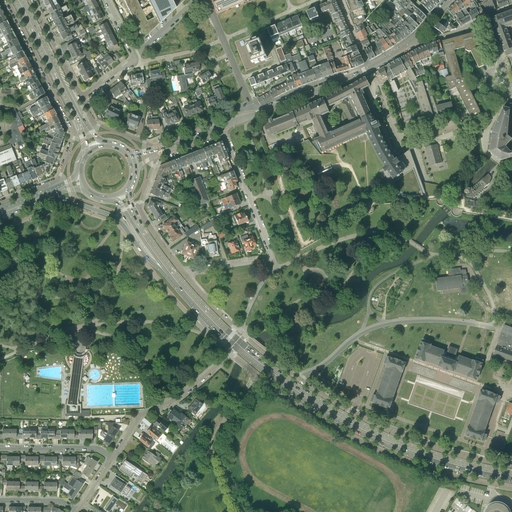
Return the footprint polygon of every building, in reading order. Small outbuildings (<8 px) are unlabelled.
[(42,0),(50,14),(60,9),(56,1),(58,0),(57,0),(42,0)] [(157,26),(175,9),(171,0),(123,0),(142,40),(157,26)] [(327,0),(328,2),(320,6),(323,12),(327,11),(329,10),(331,16),(341,12),(335,0),(327,0)] [(344,0),(350,14),(349,15),(355,29),(356,29),(363,24),(366,20),(365,20),(364,16),(366,15),(364,9),(365,9),(364,5),(369,3),(369,4),(371,10),(376,8),(374,2),(373,3),(373,1),(376,0),(377,0),(378,1),(379,3),(386,1),(385,0),(344,0)] [(402,10),(404,12),(409,16),(411,13),(408,10),(407,9),(397,0),(395,0),(393,3),(400,9),(402,11),(402,10)] [(415,13),(418,9),(414,6),(408,0),(397,0),(407,9),(408,10),(410,8),(415,13)] [(430,13),(434,8),(427,0),(422,0),(420,3),(430,13)] [(459,0),(455,4),(460,11),(465,8),(459,0)] [(471,6),(473,9),(475,8),(470,0),(459,0),(465,8),(466,10),(467,9),(471,6),(470,6),(471,6)] [(480,6),(479,4),(476,1),(475,0),(470,0),(475,8),(476,8),(480,6)] [(484,4),(483,2),(479,4),(484,15),(495,11),(496,10),(492,0),(491,0),(489,2),(484,4)] [(496,0),(497,2),(499,7),(500,9),(509,5),(507,0),(496,0)] [(88,12),(97,7),(95,1),(87,5),(85,6),(88,12)] [(457,16),(459,15),(462,13),(460,11),(455,4),(452,6),(450,7),(457,16)] [(53,21),(62,16),(61,13),(68,10),(66,6),(60,9),(50,14),(53,21)] [(480,16),(484,15),(480,6),(476,8),(477,10),(480,16)] [(87,16),(88,18),(90,17),(93,16),(100,12),(97,7),(88,12),(89,15),(87,16)] [(458,18),(457,16),(450,7),(447,10),(455,20),(458,18)] [(315,8),(306,12),(310,21),(319,17),(315,8)] [(419,26),(423,21),(418,17),(416,19),(414,16),(416,14),(415,13),(410,8),(408,10),(411,13),(409,16),(411,19),(414,21),(419,26)] [(460,11),(462,13),(459,15),(457,16),(458,18),(463,26),(467,23),(472,21),(468,14),(467,11),(466,10),(465,8),(460,11)] [(402,17),(399,14),(402,11),(400,9),(396,13),(398,15),(395,17),(412,33),(415,30),(406,21),(402,17)] [(418,17),(423,21),(426,17),(418,9),(415,13),(416,14),(418,17)] [(411,19),(409,16),(404,12),(402,10),(402,11),(399,14),(402,17),(406,21),(415,30),(417,28),(419,26),(414,21),(411,19)] [(472,12),(468,14),(472,21),(476,19),(477,18),(480,16),(477,10),(473,12),(472,12)] [(511,10),(492,18),(506,56),(511,53),(511,10)] [(100,12),(93,16),(94,18),(96,21),(103,18),(100,12)] [(344,20),(341,12),(331,16),(333,19),(334,19),(335,21),(334,21),(336,24),(336,23),(339,22),(344,20)] [(53,21),(56,27),(72,19),(70,15),(63,19),(62,16),(53,21)] [(290,19),(295,30),(303,26),(302,25),(303,24),(301,20),(302,20),(299,15),(290,19)] [(405,39),(412,33),(395,17),(393,19),(390,22),(391,23),(393,26),(396,29),(405,39)] [(60,34),(69,29),(67,26),(74,23),(72,19),(56,27),(60,34)] [(295,30),(290,19),(282,22),(287,33),(295,30)] [(344,32),(349,30),(344,20),(339,22),(336,23),(338,27),(341,26),(343,31),(340,32),(341,34),(344,32)] [(356,29),(358,34),(369,25),(366,20),(363,24),(356,29)] [(0,31),(10,26),(7,21),(0,24),(0,31)] [(368,36),(376,32),(380,29),(373,21),(370,24),(370,25),(369,25),(358,34),(361,42),(367,38),(366,37),(368,36)] [(386,29),(385,28),(387,25),(391,23),(390,22),(389,21),(385,24),(384,21),(379,26),(382,30),(382,31),(386,36),(394,46),(397,44),(390,35),(387,31),(386,29)] [(447,29),(447,28),(450,32),(456,29),(450,24),(447,21),(443,27),(447,29)] [(279,36),(287,33),(282,22),(275,25),(279,36)] [(98,27),(101,33),(109,29),(106,23),(98,27)] [(443,34),(445,31),(447,29),(443,27),(438,23),(437,24),(433,27),(438,31),(443,34)] [(76,25),(69,29),(60,34),(63,40),(65,39),(66,41),(67,41),(72,39),(71,36),(71,35),(74,34),(73,32),(78,29),(76,25)] [(281,39),(279,36),(275,25),(267,29),(272,40),(273,42),(281,39)] [(400,42),(394,33),(392,34),(390,32),(391,32),(389,30),(390,29),(387,25),(385,28),(386,29),(387,31),(390,35),(397,44),(400,42)] [(0,38),(1,38),(13,32),(10,26),(0,31),(0,38)] [(102,35),(104,38),(111,34),(109,29),(101,33),(99,34),(96,35),(95,35),(96,37),(96,38),(100,36),(102,35)] [(385,52),(391,48),(383,38),(386,36),(382,31),(380,29),(376,32),(382,39),(379,41),(385,52)] [(400,42),(405,39),(396,29),(392,31),(394,33),(400,42)] [(341,39),(346,37),(351,34),(349,30),(344,32),(341,34),(339,35),(336,36),(337,38),(340,37),(341,39)] [(6,43),(16,39),(13,32),(1,38),(2,40),(1,41),(2,43),(3,43),(4,44),(6,43)] [(447,86),(467,80),(465,78),(462,78),(454,50),(461,48),(462,50),(463,52),(464,53),(466,50),(467,51),(468,51),(470,52),(471,51),(479,68),(487,64),(479,49),(483,47),(478,32),(442,42),(445,51),(443,51),(443,53),(446,64),(448,64),(451,75),(449,76),(445,77),(447,86)] [(107,43),(114,39),(111,34),(104,38),(107,43)] [(350,48),(356,46),(351,34),(346,37),(348,43),(345,45),(346,49),(350,48)] [(391,48),(394,46),(386,36),(383,38),(391,48)] [(382,54),(385,52),(379,41),(377,37),(374,39),(376,44),(377,47),(382,54)] [(70,53),(81,48),(83,47),(82,44),(79,45),(77,42),(75,38),(67,43),(68,46),(67,47),(67,48),(66,49),(67,50),(68,51),(70,53)] [(370,43),(368,40),(367,38),(361,42),(363,46),(366,45),(368,44),(370,43)] [(7,44),(2,46),(5,52),(19,45),(16,39),(6,43),(7,44)] [(114,39),(107,43),(105,44),(109,52),(118,47),(114,39)] [(255,42),(246,46),(252,63),(267,57),(261,40),(255,42)] [(302,40),(295,43),(297,49),(304,46),(302,40)] [(438,72),(445,98),(450,97),(447,86),(445,77),(449,76),(446,64),(443,53),(439,53),(435,42),(428,45),(431,61),(434,73),(438,72)] [(9,54),(11,57),(22,51),(19,45),(5,52),(1,54),(2,57),(9,54)] [(429,62),(431,61),(428,45),(421,47),(415,50),(421,61),(422,64),(425,63),(426,63),(427,64),(430,63),(429,62)] [(285,56),(281,47),(276,49),(281,62),(286,60),(285,56)] [(336,68),(334,63),(332,58),(328,47),(323,49),(328,61),(328,62),(330,65),(334,74),(338,73),(348,70),(344,57),(340,58),(342,66),(336,68)] [(373,49),(372,47),(369,48),(365,50),(370,61),(376,57),(373,49)] [(376,57),(382,54),(377,47),(373,49),(376,57)] [(84,54),(85,53),(87,57),(92,54),(90,51),(87,52),(81,48),(70,53),(70,54),(70,55),(71,57),(72,57),(73,59),(84,54)] [(354,69),(359,67),(355,59),(353,53),(350,48),(346,49),(354,69)] [(348,70),(354,69),(346,49),(342,51),(344,57),(348,70)] [(415,71),(418,76),(419,76),(425,73),(426,72),(423,66),(419,67),(417,63),(421,61),(415,50),(410,53),(416,65),(418,69),(415,71)] [(8,62),(10,65),(25,57),(22,51),(11,57),(10,57),(12,60),(8,62)] [(355,59),(361,56),(358,51),(353,53),(355,59)] [(102,53),(100,55),(108,65),(113,62),(113,61),(116,59),(112,55),(109,57),(106,53),(104,55),(102,53)] [(413,66),(416,65),(410,53),(407,55),(413,66)] [(305,60),(302,62),(299,54),(293,57),(292,57),(290,54),(288,55),(285,56),(286,60),(291,73),(293,76),(297,88),(303,85),(310,83),(317,80),(313,68),(312,67),(309,69),(305,60)] [(103,69),(108,65),(100,55),(98,56),(100,58),(96,60),(101,66),(99,67),(102,70),(103,69)] [(334,74),(330,65),(328,62),(318,66),(313,55),(308,57),(312,67),(313,68),(317,80),(322,78),(334,74)] [(418,76),(415,71),(413,66),(407,55),(404,57),(415,78),(416,77),(418,76)] [(355,59),(359,67),(363,64),(364,64),(364,63),(361,56),(355,59)] [(16,66),(18,68),(28,63),(25,57),(10,65),(9,66),(10,69),(16,66)] [(393,79),(403,74),(406,72),(411,80),(414,78),(415,78),(404,57),(396,61),(384,67),(387,76),(389,81),(394,93),(399,91),(394,80),(394,81),(393,79)] [(81,75),(92,69),(91,66),(89,66),(88,67),(85,62),(76,66),(79,72),(80,75),(81,75)] [(191,64),(193,74),(195,73),(196,73),(196,72),(197,72),(197,71),(199,71),(200,71),(205,68),(202,62),(199,64),(198,63),(191,64)] [(277,68),(280,75),(282,74),(290,72),(286,62),(281,63),(282,66),(277,68)] [(20,75),(31,69),(28,63),(18,68),(17,68),(20,75)] [(186,79),(193,78),(193,74),(191,64),(184,65),(184,68),(183,68),(184,75),(179,76),(182,89),(180,90),(180,93),(188,91),(186,79)] [(375,73),(375,74),(374,74),(376,76),(377,75),(377,76),(378,76),(379,76),(380,75),(379,75),(380,75),(382,79),(383,78),(383,79),(387,76),(384,67),(378,71),(377,72),(375,73)] [(268,72),(271,79),(273,78),(280,75),(277,68),(268,72)] [(20,83),(24,81),(35,75),(31,69),(20,75),(22,78),(19,80),(20,83)] [(91,74),(94,72),(92,69),(81,75),(84,82),(85,81),(85,82),(88,81),(88,80),(93,77),(91,74)] [(146,79),(148,91),(152,90),(151,82),(161,80),(166,79),(165,72),(160,73),(160,70),(149,72),(150,78),(146,79)] [(208,72),(199,77),(203,84),(209,80),(208,79),(212,76),(210,74),(209,74),(208,72)] [(258,76),(261,83),(264,82),(271,79),(268,72),(258,76)] [(135,75),(137,86),(137,88),(144,87),(142,74),(135,75)] [(29,86),(38,81),(35,75),(24,81),(26,83),(27,82),(29,86)] [(133,86),(137,86),(135,75),(131,76),(131,77),(128,78),(129,81),(129,84),(131,86),(133,86)] [(261,83),(258,76),(249,80),(251,87),(261,83)] [(370,86),(367,81),(371,79),(370,79),(371,78),(370,76),(369,77),(369,76),(366,78),(354,84),(351,85),(351,86),(324,99),(309,105),(309,106),(294,113),(293,112),(293,113),(272,121),(272,120),(271,120),(270,121),(270,122),(264,125),(268,136),(274,134),(274,136),(296,127),(296,128),(298,128),(299,128),(300,127),(299,126),(309,122),(313,120),(315,125),(313,126),(316,132),(318,132),(320,137),(314,139),(315,141),(317,144),(321,153),(323,152),(324,153),(347,142),(354,139),(367,134),(367,135),(369,138),(370,141),(374,150),(377,156),(380,161),(383,166),(384,167),(382,168),(385,172),(384,174),(388,180),(393,179),(393,180),(404,172),(403,172),(404,172),(405,170),(406,168),(402,162),(400,162),(397,158),(395,159),(394,158),(389,149),(386,144),(383,137),(382,135),(379,128),(381,127),(379,122),(377,123),(377,121),(375,122),(372,116),(374,115),(364,94),(367,93),(365,89),(370,86)] [(291,90),(297,88),(293,76),(286,79),(287,82),(291,90)] [(414,78),(411,80),(409,81),(416,93),(418,92),(415,83),(414,78)] [(447,86),(450,97),(451,102),(436,106),(438,115),(439,115),(439,116),(447,113),(454,111),(456,115),(467,110),(472,119),(482,114),(466,83),(468,82),(467,80),(447,86)] [(32,92),(41,88),(38,81),(29,86),(27,87),(30,93),(32,92)] [(415,83),(418,92),(424,121),(434,118),(422,81),(415,83)] [(283,94),(291,90),(287,82),(280,86),(281,86),(283,94)] [(116,86),(121,94),(123,95),(125,93),(126,92),(131,97),(130,99),(136,99),(133,95),(130,90),(129,89),(127,87),(125,88),(121,83),(116,86)] [(213,96),(217,106),(219,105),(227,102),(226,99),(224,100),(218,85),(213,87),(214,90),(213,90),(215,94),(214,95),(214,96),(213,96)] [(119,96),(121,94),(116,86),(109,92),(112,95),(113,95),(115,98),(118,95),(119,96)] [(32,92),(35,99),(44,94),(41,88),(32,92)] [(280,96),(276,88),(273,89),(269,91),(270,92),(273,99),(280,96)] [(216,107),(217,106),(213,96),(209,98),(209,97),(206,98),(207,99),(206,99),(210,109),(213,108),(216,107)] [(261,105),(265,103),(262,96),(257,99),(261,105)] [(29,110),(31,114),(49,104),(46,97),(34,103),(36,106),(29,110)] [(105,116),(116,121),(121,110),(115,107),(118,101),(111,99),(109,97),(107,99),(106,99),(104,100),(107,102),(111,104),(105,116)] [(202,111),(201,107),(202,107),(200,101),(197,102),(195,98),(192,100),(194,104),(191,105),(194,114),(198,112),(198,113),(199,113),(200,113),(200,114),(201,114),(201,113),(202,113),(202,112),(202,111)] [(185,107),(183,108),(186,117),(187,117),(187,118),(188,118),(189,118),(190,117),(190,116),(190,115),(194,114),(191,105),(188,106),(186,102),(183,103),(185,107)] [(39,114),(40,116),(52,110),(49,104),(31,114),(32,117),(39,114)] [(510,107),(510,104),(505,104),(504,107),(492,131),(489,151),(490,153),(499,159),(501,160),(511,157),(511,139),(511,140),(511,139),(511,137),(510,137),(508,135),(510,107)] [(169,114),(173,124),(177,123),(176,122),(179,121),(178,119),(176,111),(175,111),(174,107),(170,109),(172,113),(169,114)] [(170,126),(173,124),(169,114),(167,115),(165,109),(164,109),(161,111),(163,116),(166,124),(167,126),(169,125),(170,126)] [(36,120),(38,125),(43,122),(55,116),(52,110),(40,116),(41,117),(38,118),(36,120)] [(126,118),(128,118),(126,125),(136,129),(137,127),(136,127),(140,117),(130,113),(130,114),(128,113),(126,118)] [(55,116),(43,122),(45,125),(38,129),(40,132),(44,130),(59,122),(55,116)] [(52,133),(62,128),(59,122),(44,130),(46,133),(49,131),(50,133),(52,133)] [(20,134),(26,131),(23,125),(18,128),(20,134)] [(52,136),(62,140),(64,133),(62,128),(52,133),(52,136)] [(42,139),(60,146),(62,140),(52,136),(51,136),(50,139),(45,137),(44,138),(43,138),(42,139)] [(60,146),(42,139),(40,139),(39,140),(43,141),(42,144),(47,145),(45,148),(58,152),(60,146)] [(308,140),(296,146),(315,170),(328,164),(343,158),(343,155),(321,154),(320,154),(321,153),(317,144),(315,141),(311,143),(308,140)] [(227,173),(233,171),(230,165),(228,166),(226,162),(229,161),(222,144),(220,142),(216,144),(222,159),(221,159),(223,164),(227,173)] [(279,148),(277,143),(268,147),(269,151),(279,148)] [(220,165),(223,164),(221,159),(222,159),(216,144),(209,147),(213,159),(214,159),(215,162),(219,161),(219,163),(220,165)] [(430,166),(442,163),(437,144),(425,147),(430,166)] [(211,160),(213,159),(209,147),(203,149),(208,163),(209,166),(213,165),(211,160)] [(0,165),(16,160),(11,148),(0,152),(0,165)] [(40,154),(55,159),(58,152),(45,148),(44,151),(40,150),(39,151),(39,153),(40,154)] [(206,164),(208,163),(203,149),(196,152),(201,162),(202,164),(203,169),(203,168),(207,167),(206,164)] [(409,150),(397,158),(400,162),(402,162),(406,168),(405,170),(404,172),(403,172),(404,172),(393,180),(388,183),(391,187),(394,190),(398,193),(403,195),(407,197),(412,197),(417,197),(421,196),(426,195),(409,150)] [(202,164),(201,162),(196,152),(191,154),(194,164),(195,165),(195,164),(196,167),(201,166),(201,165),(202,164)] [(53,165),(55,159),(40,154),(39,157),(42,158),(41,161),(44,162),(53,165)] [(189,166),(194,164),(191,154),(186,156),(189,166)] [(179,159),(186,175),(187,177),(190,176),(188,169),(190,168),(189,166),(186,156),(179,159)] [(44,175),(40,166),(39,164),(36,165),(34,159),(32,160),(31,161),(37,177),(44,175)] [(183,176),(186,175),(179,159),(174,161),(181,179),(183,182),(185,181),(183,176)] [(37,177),(31,161),(25,163),(31,180),(37,177)] [(177,181),(178,181),(181,179),(174,161),(167,164),(171,175),(172,174),(174,173),(177,181)] [(40,166),(44,175),(49,173),(51,171),(53,165),(44,162),(45,164),(40,166)] [(170,187),(171,187),(173,186),(172,182),(174,181),(171,175),(167,164),(162,166),(168,182),(170,187)] [(8,166),(5,167),(9,176),(14,187),(20,185),(16,175),(13,177),(8,166)] [(25,182),(31,180),(27,169),(24,170),(22,166),(19,167),(19,168),(25,182)] [(156,176),(168,182),(162,166),(160,166),(159,167),(156,176)] [(20,185),(25,182),(19,168),(17,169),(16,169),(17,173),(15,174),(16,175),(20,185)] [(7,189),(14,187),(9,176),(6,176),(4,171),(1,172),(3,179),(7,189)] [(224,182),(235,177),(233,171),(227,173),(217,177),(218,180),(219,181),(223,179),(224,182)] [(477,196),(486,189),(485,188),(489,184),(491,177),(488,174),(479,182),(472,188),(470,189),(468,187),(463,192),(465,194),(465,195),(466,196),(474,198),(477,196)] [(171,189),(171,187),(170,187),(168,182),(156,176),(154,181),(171,189)] [(205,189),(204,187),(200,177),(189,181),(189,182),(195,197),(197,203),(201,205),(210,202),(210,201),(208,198),(205,189)] [(235,177),(224,182),(223,182),(225,185),(224,186),(226,189),(227,188),(229,191),(236,189),(235,187),(236,187),(234,182),(237,181),(235,177)] [(154,181),(152,187),(164,192),(169,195),(171,189),(154,181)] [(164,192),(152,187),(149,194),(153,195),(153,196),(161,199),(163,195),(164,195),(163,196),(168,198),(169,195),(164,192)] [(220,205),(221,206),(238,199),(236,194),(232,195),(231,195),(230,196),(229,196),(225,198),(221,199),(221,200),(222,204),(220,205)] [(148,209),(150,209),(155,216),(154,218),(154,219),(157,219),(163,215),(160,211),(160,209),(162,205),(163,202),(153,198),(152,201),(150,201),(147,208),(148,209)] [(238,199),(221,206),(221,207),(224,206),(225,210),(228,209),(229,209),(229,208),(240,204),(238,199)] [(234,215),(238,225),(245,222),(247,223),(248,220),(246,219),(245,217),(243,214),(242,215),(241,213),(237,215),(236,214),(234,215)] [(169,234),(181,224),(180,223),(175,226),(173,223),(177,221),(174,217),(170,220),(169,219),(167,221),(166,221),(167,223),(162,226),(163,227),(163,228),(163,229),(165,229),(165,230),(166,230),(166,231),(167,232),(168,233),(169,234)] [(203,226),(203,232),(214,225),(212,221),(208,222),(203,226)] [(181,224),(169,234),(169,235),(169,236),(170,236),(171,237),(170,237),(171,238),(170,239),(171,240),(172,241),(173,241),(184,233),(182,230),(184,228),(181,224)] [(197,225),(184,233),(187,237),(199,229),(197,225)] [(63,229),(61,228),(44,242),(46,288),(90,283),(103,264),(100,261),(87,280),(73,283),(55,284),(50,283),(49,281),(48,242),(63,229)] [(207,257),(213,256),(218,255),(217,244),(219,244),(216,235),(212,235),(213,240),(210,241),(207,241),(207,239),(201,240),(202,246),(205,246),(207,257)] [(245,246),(244,247),(245,250),(246,250),(247,251),(253,249),(252,246),(255,245),(255,244),(256,243),(255,242),(254,242),(253,239),(254,238),(253,237),(252,236),(248,237),(247,237),(245,237),(245,238),(242,239),(245,246)] [(228,242),(224,243),(227,249),(229,248),(232,253),(240,250),(236,240),(235,241),(228,243),(228,242)] [(194,244),(187,241),(182,253),(193,258),(198,246),(197,245),(194,243),(194,244)] [(467,287),(469,287),(467,275),(466,275),(466,270),(461,270),(460,268),(448,269),(449,277),(436,279),(438,291),(460,288),(461,291),(461,292),(462,293),(463,293),(464,293),(465,293),(466,293),(467,292),(467,291),(467,290),(467,287)] [(511,361),(511,327),(504,325),(500,337),(497,343),(493,355),(511,361)] [(425,361),(438,366),(444,368),(443,369),(448,371),(448,370),(454,372),(454,371),(467,376),(468,377),(470,377),(477,380),(478,375),(479,375),(481,368),(482,363),(483,360),(476,358),(475,361),(473,360),(473,361),(460,356),(456,355),(458,350),(449,346),(447,352),(444,350),(431,346),(431,345),(428,344),(429,342),(423,339),(422,342),(421,342),(419,347),(417,353),(415,358),(422,361),(424,361),(425,362),(425,361)] [(404,370),(477,396),(481,387),(488,389),(487,391),(492,392),(494,387),(482,382),(481,383),(477,382),(469,379),(470,377),(468,377),(467,378),(453,373),(454,372),(448,370),(448,371),(443,369),(444,368),(438,366),(438,368),(423,363),(424,361),(422,361),(421,362),(415,360),(397,354),(395,359),(400,361),(401,360),(407,362),(404,370)] [(74,355),(73,355),(72,356),(72,357),(73,358),(67,404),(65,404),(65,414),(69,414),(69,416),(90,416),(90,410),(81,410),(81,404),(78,404),(78,402),(83,359),(84,359),(84,358),(84,357),(84,356),(81,357),(79,357),(76,356),(74,355)] [(386,367),(377,394),(377,393),(376,396),(373,395),(370,402),(373,403),(378,405),(385,407),(390,409),(393,399),(392,399),(402,372),(406,363),(401,361),(400,361),(395,359),(394,358),(394,359),(389,357),(386,356),(384,363),(387,364),(386,367)] [(485,431),(494,405),(495,403),(498,404),(501,396),(498,395),(493,393),(492,392),(487,391),(486,390),(481,389),(477,399),(478,399),(469,425),(468,425),(465,435),(469,437),(477,440),(482,441),(485,442),(487,435),(484,434),(485,431)] [(188,409),(195,415),(195,414),(198,417),(202,412),(205,409),(201,406),(202,405),(195,400),(195,401),(194,400),(192,403),(192,404),(188,409)] [(169,412),(186,425),(188,423),(187,422),(189,420),(181,413),(180,415),(173,410),(172,411),(170,410),(169,412)] [(184,428),(186,425),(169,412),(167,414),(169,416),(167,417),(174,422),(172,424),(181,430),(183,428),(184,428)] [(153,424),(157,427),(157,426),(160,428),(159,428),(164,432),(165,431),(167,433),(171,428),(169,427),(169,426),(166,423),(167,423),(163,419),(160,422),(157,420),(153,424)] [(106,433),(113,438),(118,430),(113,427),(113,423),(105,422),(105,425),(108,425),(108,431),(106,433)] [(153,426),(151,428),(150,428),(146,432),(152,438),(153,437),(156,440),(156,439),(157,440),(161,436),(160,435),(159,434),(160,432),(153,426)] [(57,439),(57,430),(57,428),(55,428),(55,430),(55,434),(54,433),(54,429),(47,429),(47,438),(54,438),(54,439),(57,439)] [(3,437),(9,437),(9,429),(2,429),(2,433),(0,433),(0,436),(0,438),(3,438),(3,437)] [(19,439),(19,435),(16,435),(16,429),(9,429),(9,437),(16,437),(16,439),(19,439)] [(22,437),(29,437),(29,429),(22,429),(22,435),(19,435),(19,439),(22,439),(22,437)] [(36,439),(38,439),(38,433),(36,433),(36,429),(29,429),(29,437),(36,438),(36,439)] [(41,438),(47,438),(47,429),(40,429),(40,433),(38,433),(38,439),(41,439),(41,438)] [(60,438),(67,438),(67,430),(60,430),(57,430),(57,439),(60,439),(60,438)] [(74,439),(76,439),(76,434),(74,434),(74,430),(67,430),(67,438),(74,438),(74,439)] [(79,438),(85,438),(86,430),(79,430),(78,434),(76,434),(76,439),(79,439),(79,438)] [(113,438),(106,433),(102,430),(100,433),(100,436),(105,439),(103,441),(108,445),(113,438)] [(139,440),(147,447),(152,442),(145,436),(143,438),(142,437),(139,440)] [(161,460),(160,459),(157,457),(156,456),(148,451),(142,459),(150,465),(153,467),(156,463),(157,464),(161,460)] [(6,466),(13,466),(13,457),(7,457),(7,455),(4,455),(4,461),(4,465),(6,465),(6,466)] [(19,461),(22,461),(22,455),(19,455),(19,457),(13,457),(13,466),(19,466),(19,461)] [(25,466),(32,466),(32,457),(25,457),(25,455),(22,455),(22,461),(25,461),(25,466)] [(38,461),(41,461),(41,456),(38,456),(38,457),(32,457),(32,466),(38,466),(38,461)] [(44,466),(50,466),(50,457),(44,457),(44,456),(41,456),(41,461),(44,461),(44,466)] [(57,461),(60,461),(60,456),(57,456),(57,457),(50,457),(50,466),(57,466),(57,461)] [(62,466),(69,466),(69,457),(63,457),(63,456),(60,456),(60,461),(62,461),(62,466)] [(69,457),(69,466),(76,466),(76,461),(78,462),(78,459),(78,456),(75,456),(75,457),(69,457)] [(85,464),(92,469),(97,462),(88,456),(84,461),(86,462),(85,464)] [(118,470),(127,476),(130,478),(134,474),(138,476),(135,481),(141,485),(147,475),(133,466),(124,461),(118,470)] [(92,469),(85,464),(83,463),(80,467),(83,469),(81,472),(82,473),(81,473),(87,477),(92,469)] [(72,487),(78,491),(83,484),(77,481),(80,477),(74,474),(70,481),(74,484),(72,487)] [(117,491),(122,494),(123,494),(126,496),(131,489),(127,487),(129,485),(120,479),(118,483),(117,482),(116,482),(115,482),(114,483),(114,484),(113,485),(114,486),(114,487),(118,490),(117,491)] [(6,490),(13,490),(13,480),(9,480),(9,481),(6,481),(6,480),(3,480),(3,485),(6,485),(6,490)] [(19,492),(22,492),(22,486),(19,486),(19,481),(17,481),(17,480),(13,480),(13,490),(19,490),(19,492)] [(73,499),(78,491),(72,487),(69,485),(63,480),(60,480),(60,481),(60,487),(63,487),(70,491),(68,495),(73,499)] [(25,490),(31,490),(31,481),(27,481),(27,482),(25,482),(25,486),(22,486),(22,492),(25,492),(25,490)] [(38,492),(41,492),(41,486),(38,486),(38,482),(36,482),(36,481),(31,481),(31,490),(38,490),(38,492)] [(44,491),(50,491),(50,481),(46,481),(46,482),(44,482),(44,486),(41,486),(41,492),(44,492),(44,491)] [(57,487),(60,487),(60,481),(57,481),(57,482),(55,482),(55,481),(50,481),(50,491),(57,491),(57,487)] [(101,511),(108,511),(115,504),(124,510),(127,505),(113,496),(104,509),(101,511)] [(509,511),(508,509),(506,507),(505,505),(503,504),(500,503),(498,503),(496,503),(493,503),(491,504),(489,506),(487,507),(486,509),(485,511),(484,511),(509,511)]
